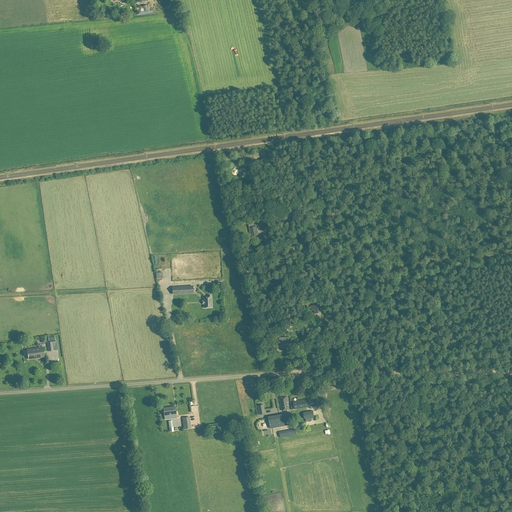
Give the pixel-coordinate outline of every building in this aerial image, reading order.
[(148,5),(140,7),(139,9),(139,13),(137,14),(137,16),(153,13),(152,9),(150,10),(148,5)] [(256,226),(249,228),(250,234),(253,233),(254,236),(258,235),(256,226)] [(300,237),(303,251),(311,250),(308,235),(300,237)] [(279,279),(273,280),(272,277),(267,278),(268,282),(269,282),(270,286),(274,285),(275,286),(280,285),(279,279)] [(203,298),(203,308),(212,308),(211,296),(208,296),(208,297),(203,298)] [(322,312),(320,304),(310,306),(311,311),(314,310),(315,313),(322,312)] [(290,338),(280,339),(281,348),(289,348),(289,342),(290,342),(290,338)] [(38,345),(38,349),(27,350),(28,359),(33,359),(33,358),(44,356),(43,348),(42,348),(42,345),(38,345)] [(288,409),(287,397),(279,398),(281,410),(288,409)] [(310,406),(308,399),(293,402),(294,409),(310,406)] [(265,410),(264,404),(257,406),(259,415),(266,414),(265,410)] [(176,418),(175,407),(163,408),(165,420),(176,418)] [(268,417),(270,428),(288,425),(286,414),(268,417)] [(189,417),(182,418),(184,429),(190,428),(189,417)] [(296,435),(295,429),(279,432),(280,438),(296,435)]
